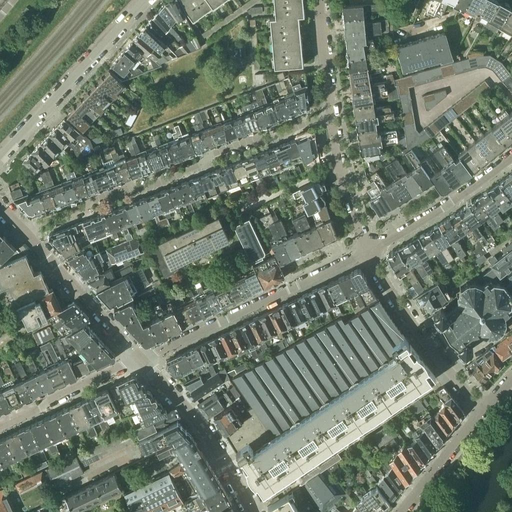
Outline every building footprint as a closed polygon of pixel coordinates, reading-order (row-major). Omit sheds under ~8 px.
[(187,21),(176,0),(170,0),(164,3),(176,20),(176,19),(180,24),(187,21)] [(212,7),(217,3),(214,0),(179,0),(185,10),(193,21),(212,7)] [(304,15),(302,0),(273,0),(275,17),(298,15),(304,15)] [(417,0),(409,0),(409,1),(408,1),(406,6),(413,10),(417,0)] [(433,12),(434,12),(439,0),(430,0),(426,9),(424,15),(428,17),(429,15),(431,16),(433,12)] [(439,0),(434,12),(439,15),(446,0),(454,0),(439,0)] [(457,8),(460,9),(463,11),(468,0),(454,0),(452,5),(457,8)] [(468,0),(463,11),(474,17),(483,0),(468,0)] [(498,0),(497,0),(483,0),(474,17),(485,22),(498,0)] [(496,32),(498,28),(510,7),(509,6),(509,5),(505,3),(504,4),(498,0),(485,22),(484,25),(496,32)] [(376,1),(375,1),(349,3),(342,4),(342,10),(341,12),(341,16),(343,17),(364,15),(364,9),(383,7),(383,1),(376,2),(376,1)] [(176,20),(164,3),(157,11),(170,25),(180,38),(181,38),(173,27),(175,26),(172,24),(176,20)] [(498,28),(504,31),(502,35),(508,39),(511,35),(511,33),(511,7),(510,7),(498,28)] [(180,38),(170,25),(157,11),(151,19),(164,32),(167,36),(171,40),(171,38),(168,36),(171,33),(178,40),(180,38)] [(298,15),(275,17),(269,18),(272,42),(300,40),(298,15)] [(343,17),(344,31),(378,27),(386,26),(388,26),(388,20),(365,22),(364,15),(343,17)] [(164,32),(151,19),(145,26),(167,46),(166,45),(171,40),(167,36),(164,32)] [(167,46),(145,26),(138,34),(153,47),(154,48),(154,47),(161,53),(167,46)] [(344,31),(346,44),(373,39),(368,40),(368,33),(389,31),(388,26),(386,26),(378,27),(344,31)] [(435,35),(442,60),(452,58),(445,32),(435,35)] [(154,48),(153,47),(138,34),(131,42),(144,52),(148,56),(149,55),(158,64),(173,58),(169,54),(159,58),(151,51),(154,48)] [(442,60),(435,35),(424,38),(431,62),(440,59),(442,60)] [(195,36),(190,39),(195,48),(200,47),(195,36)] [(431,62),(424,38),(415,40),(422,65),(431,62)] [(190,50),(195,48),(190,39),(185,42),(190,50)] [(375,46),(373,39),(346,44),(346,51),(345,52),(345,55),(347,58),(365,55),(368,54),(367,48),(375,46)] [(303,64),(300,40),(272,42),(274,67),(303,64)] [(422,65),(415,40),(405,43),(412,67),(422,65)] [(144,52),(131,42),(125,49),(138,61),(142,55),(146,58),(148,56),(144,52)] [(185,42),(173,52),(177,56),(190,50),(185,42)] [(402,70),(412,67),(405,43),(395,46),(402,70)] [(124,51),(117,59),(129,69),(127,71),(128,71),(128,70),(134,75),(143,72),(138,68),(134,69),(131,67),(136,61),(124,51)] [(348,65),(349,69),(379,65),(379,58),(368,60),(368,54),(365,55),(347,58),(346,60),(346,63),(348,65)] [(478,67),(486,66),(490,54),(476,56),(478,67)] [(490,54),(486,66),(492,69),(501,62),(490,54)] [(149,56),(151,63),(153,68),(160,65),(149,56)] [(469,57),(472,69),(478,67),(476,56),(469,57)] [(466,71),(472,69),(469,57),(463,59),(466,71)] [(125,74),(128,71),(127,71),(129,69),(117,59),(110,67),(125,79),(129,77),(125,74)] [(456,61),(460,72),(466,71),(463,59),(456,61)] [(453,74),(460,72),(456,61),(450,63),(453,74)] [(492,69),(497,75),(506,68),(501,62),(492,69)] [(444,65),(447,76),(453,74),(450,63),(444,65)] [(379,65),(349,69),(349,74),(350,74),(351,81),(368,78),(372,78),(371,71),(380,70),(379,65)] [(441,78),(447,76),(444,65),(437,67),(441,78)] [(431,68),(434,80),(441,78),(437,67),(431,68)] [(428,81),(434,80),(431,68),(425,70),(428,81)] [(506,68),(497,75),(502,81),(511,74),(506,68)] [(108,69),(100,77),(118,94),(125,86),(108,70),(108,69)] [(418,72),(421,83),(428,81),(425,70),(418,72)] [(294,90),(296,96),(302,109),(309,106),(304,71),(287,73),(294,90)] [(415,85),(421,83),(418,72),(412,74),(415,85)] [(256,86),(265,82),(264,73),(254,74),(256,86)] [(511,81),(511,73),(511,74),(502,81),(511,92),(511,87),(509,84),(511,81)] [(351,89),(352,93),(385,89),(395,86),(394,79),(392,74),(386,75),(387,82),(372,84),(372,78),(368,78),(351,81),(352,89),(351,89)] [(394,79),(409,87),(415,85),(412,74),(394,79)] [(111,101),(118,94),(100,77),(93,85),(111,101)] [(410,93),(409,87),(394,79),(395,86),(396,86),(398,95),(410,93)] [(281,89),(282,93),(291,114),(302,109),(296,96),(294,90),(288,92),(283,80),(278,82),(281,89)] [(485,80),(480,84),(487,92),(491,88),(485,80)] [(273,99),(275,104),(281,118),(291,114),(282,93),(281,89),(278,82),(275,83),(280,97),(273,99)] [(480,84),(475,87),(482,96),(487,92),(480,84)] [(111,101),(93,85),(87,92),(104,108),(111,101)] [(385,89),(352,93),(352,98),(351,101),(352,103),(354,105),(375,101),(374,94),(387,92),(389,99),(399,97),(398,95),(396,86),(395,86),(385,89)] [(475,87),(471,91),(477,100),(482,96),(475,87)] [(270,123),(281,118),(275,104),(273,99),(267,101),(263,88),(257,90),(270,123)] [(436,98),(437,103),(447,95),(445,89),(434,92),(436,98)] [(252,109),(253,112),(259,127),(270,123),(257,90),(254,91),(259,106),(252,109)] [(471,91),(466,95),(473,103),(477,100),(471,91)] [(104,108),(87,92),(80,100),(96,116),(104,108)] [(436,98),(434,92),(422,96),(424,102),(436,98)] [(466,95),(461,99),(468,107),(473,103),(466,95)] [(436,98),(424,102),(426,109),(428,110),(437,103),(436,98)] [(461,99),(457,102),(463,111),(468,107),(461,99)] [(96,116),(80,100),(73,107),(89,123),(96,116)] [(355,112),(355,117),(389,111),(390,111),(389,106),(376,108),(375,101),(354,105),(354,106),(353,108),(353,111),(355,112)] [(457,102),(452,106),(459,114),(463,111),(457,102)] [(259,127),(253,112),(252,109),(245,111),(243,106),(240,107),(249,131),(259,127)] [(452,106),(447,110),(454,118),(459,114),(452,106)] [(82,131),(89,123),(73,107),(69,111),(70,112),(66,116),(67,116),(82,131)] [(231,117),(233,120),(239,135),(249,131),(240,107),(235,109),(237,115),(231,117)] [(356,127),(357,128),(375,125),(374,120),(402,116),(401,112),(401,109),(390,111),(389,111),(355,117),(356,122),(355,124),(356,127)] [(447,110),(443,114),(449,122),(454,118),(447,110)] [(500,121),(511,136),(511,118),(508,114),(505,110),(496,117),(500,121)] [(210,126),(217,143),(228,139),(219,117),(218,115),(217,111),(213,113),(217,124),(210,126)] [(132,112),(129,117),(134,120),(137,115),(132,112)] [(198,125),(197,125),(206,147),(217,143),(210,126),(204,129),(202,123),(203,123),(199,112),(193,114),(198,125)] [(218,115),(219,117),(228,139),(239,135),(233,120),(231,117),(224,119),(222,114),(218,115)] [(443,114),(438,117),(444,126),(449,122),(443,114)] [(134,120),(129,117),(126,123),(131,126),(134,120)] [(438,117),(433,121),(440,129),(444,126),(438,117)] [(65,118),(64,118),(57,126),(79,148),(80,149),(90,140),(79,131),(64,119),(65,118)] [(433,121),(428,125),(435,133),(440,129),(433,121)] [(511,136),(500,121),(491,127),(505,145),(511,141),(510,139),(511,138),(511,137),(511,136)] [(416,129),(415,123),(403,124),(404,129),(404,133),(405,138),(416,129)] [(177,133),(176,133),(185,156),(196,152),(189,134),(182,136),(180,132),(178,125),(174,126),(177,133)] [(196,152),(206,147),(197,125),(194,126),(196,131),(189,134),(196,152)] [(375,125),(357,128),(357,129),(356,132),(357,135),(359,136),(359,141),(404,133),(404,129),(395,131),(394,128),(376,131),(375,125)] [(428,125),(424,129),(430,137),(435,133),(428,125)] [(79,148),(57,126),(48,134),(64,149),(68,144),(74,151),(75,152),(79,148)] [(483,134),(497,151),(497,152),(502,147),(501,146),(503,144),(503,145),(504,144),(504,145),(505,145),(491,127),(483,134)] [(426,141),(419,132),(416,129),(405,138),(407,148),(422,144),(426,141)] [(424,129),(419,132),(426,141),(430,137),(424,129)] [(167,141),(168,145),(174,160),(185,156),(176,133),(173,135),(174,139),(167,141)] [(378,150),(378,149),(377,143),(396,140),(405,138),(404,133),(359,141),(360,146),(359,148),(359,151),(361,152),(361,153),(378,150)] [(64,149),(48,134),(40,143),(53,156),(57,150),(69,160),(72,156),(63,150),(64,149)] [(155,139),(164,164),(174,160),(168,145),(167,141),(160,144),(157,134),(153,135),(155,139)] [(307,134),(295,139),(303,159),(307,170),(315,166),(314,156),(315,155),(311,136),(307,134)] [(483,134),(474,141),(488,158),(494,154),(493,153),(495,151),(496,152),(496,151),(496,152),(497,151),(483,134)] [(147,151),(147,153),(153,168),(164,164),(155,139),(150,141),(153,149),(147,151)] [(295,139),(284,143),(292,163),(303,159),(295,139)] [(126,159),(126,161),(132,176),(143,172),(134,149),(132,143),(131,140),(127,142),(130,151),(132,156),(126,159)] [(466,148),(480,165),(485,161),(484,159),(486,158),(487,158),(488,158),(474,141),(466,148)] [(132,143),(134,149),(143,172),(153,168),(147,153),(147,151),(140,153),(138,148),(136,142),(132,143)] [(53,156),(40,143),(31,152),(43,164),(45,166),(47,164),(48,166),(55,162),(50,159),(53,156)] [(284,143),(274,148),(282,167),(283,167),(287,178),(291,176),(287,165),(292,163),(284,143)] [(459,157),(455,161),(443,145),(439,149),(461,179),(471,172),(461,159),(459,157)] [(112,156),(112,158),(122,180),(132,176),(126,161),(126,159),(118,162),(120,159),(118,154),(117,154),(114,147),(109,149),(112,156)] [(282,167),(274,148),(263,152),(271,171),(282,167)] [(416,168),(411,171),(422,187),(432,180),(420,162),(411,149),(410,148),(397,151),(401,156),(406,153),(416,168)] [(480,165),(466,148),(457,154),(459,157),(461,159),(471,172),(477,168),(476,166),(478,165),(479,165),(480,165)] [(461,179),(439,149),(434,152),(445,168),(440,171),(451,186),(461,179)] [(367,161),(366,159),(379,155),(378,150),(361,153),(362,160),(364,166),(368,165),(369,165),(368,160),(367,161)] [(45,166),(43,164),(31,152),(22,161),(35,172),(42,164),(45,166)] [(263,152),(252,156),(260,175),(271,171),(263,152)] [(395,180),(391,183),(402,199),(411,193),(391,163),(386,154),(385,152),(379,156),(386,166),(395,180)] [(411,193),(422,187),(411,171),(406,174),(396,160),(391,152),(386,154),(391,163),(411,193)] [(249,180),(260,175),(252,156),(242,160),(249,180)] [(104,167),(105,169),(111,185),(122,180),(112,158),(108,159),(110,165),(104,167)] [(445,191),(451,186),(440,171),(436,174),(425,159),(420,162),(432,180),(438,190),(439,190),(440,191),(444,191),(445,191)] [(249,180),(242,160),(231,164),(239,184),(249,180)] [(391,205),(402,199),(391,183),(386,186),(377,173),(372,163),(369,165),(368,165),(366,167),(371,176),(372,176),(374,179),(391,205)] [(91,166),(100,189),(111,185),(105,169),(104,167),(97,169),(95,164),(91,166)] [(220,168),(228,188),(239,184),(231,164),(220,168)] [(60,181),(61,184),(68,201),(78,197),(72,180),(66,165),(62,166),(66,179),(60,181)] [(66,165),(72,180),(78,197),(89,193),(83,178),(82,174),(76,176),(74,171),(70,173),(67,165),(66,165)] [(82,174),(83,178),(89,193),(100,189),(91,166),(87,167),(89,171),(82,174)] [(220,168),(209,172),(217,192),(228,188),(220,168)] [(199,176),(206,196),(217,192),(209,172),(199,176)] [(47,181),(50,188),(57,206),(68,201),(61,184),(60,181),(54,183),(51,175),(47,177),(48,181),(47,181)] [(511,181),(507,175),(497,182),(511,200),(510,198),(511,196),(511,181)] [(199,176),(188,180),(195,198),(196,200),(206,196),(199,176)] [(374,206),(379,213),(391,205),(374,179),(370,182),(372,185),(367,188),(371,196),(369,197),(370,198),(370,201),(372,204),(374,206)] [(35,214),(26,189),(23,180),(20,181),(20,180),(9,185),(14,198),(13,198),(28,214),(31,215),(32,215),(35,214)] [(195,198),(188,180),(177,185),(184,202),(195,198)] [(318,180),(291,193),(294,199),(301,195),(300,193),(302,192),(305,198),(323,190),(322,189),(322,188),(322,187),(322,186),(322,185),(321,184),(320,183),(319,183),(318,180)] [(38,190),(39,192),(46,210),(57,206),(50,188),(47,181),(44,182),(46,187),(38,190)] [(511,200),(497,182),(489,189),(500,205),(502,207),(511,200)] [(179,205),(184,202),(177,185),(167,189),(174,206),(175,206),(177,214),(182,212),(179,205)] [(30,188),(26,189),(35,214),(46,210),(39,192),(38,190),(32,192),(30,188)] [(174,206),(167,189),(156,193),(163,210),(164,210),(167,217),(167,218),(171,216),(168,208),(174,206)] [(495,208),(500,205),(489,189),(478,197),(496,220),(497,223),(503,218),(495,208)] [(159,219),(157,213),(163,210),(156,193),(146,197),(153,214),(156,222),(159,228),(169,224),(167,218),(167,217),(159,219)] [(295,204),(298,211),(303,209),(301,207),(304,205),(307,211),(316,207),(325,203),(325,202),(324,202),(324,201),(324,200),(324,199),(324,198),(323,198),(323,197),(322,197),(321,196),(320,193),(295,204)] [(153,214),(146,197),(135,201),(142,218),(153,214)] [(478,197),(468,203),(481,221),(485,219),(492,228),(498,224),(497,223),(496,220),(478,197)] [(142,218),(135,201),(125,205),(132,222),(142,218)] [(314,221),(316,225),(324,241),(336,235),(333,225),(333,223),(332,220),(331,219),(325,203),(316,207),(321,218),(314,221)] [(481,221),(468,203),(458,210),(486,252),(488,251),(491,254),(504,245),(501,241),(497,245),(493,239),(488,243),(476,225),(481,221)] [(132,222),(125,205),(114,209),(121,227),(132,222)] [(291,257),(301,252),(293,235),(291,231),(286,234),(273,208),(268,210),(270,213),(271,216),(291,257)] [(121,227),(114,209),(104,213),(111,231),(121,227)] [(458,210),(449,217),(461,236),(466,232),(471,241),(474,239),(477,243),(477,247),(471,251),(480,264),(487,259),(484,254),(486,252),(458,210)] [(258,219),(254,211),(232,222),(253,269),(255,272),(263,287),(284,277),(277,263),(262,228),(258,219)] [(104,213),(93,217),(100,235),(111,231),(104,213)] [(279,262),(291,257),(271,216),(270,213),(258,219),(262,228),(269,226),(274,238),(269,241),(279,262)] [(324,241),(316,225),(310,228),(303,213),(298,216),(312,246),(318,244),(319,244),(322,243),(322,242),(324,241)] [(228,237),(218,216),(199,225),(198,225),(175,236),(175,235),(159,242),(150,246),(164,277),(174,272),(171,265),(228,237)] [(291,231),(293,235),(301,252),(302,251),(304,251),(306,250),(307,249),(312,246),(298,216),(292,219),(296,229),(291,231)] [(93,217),(83,221),(88,233),(90,238),(100,235),(93,217)] [(461,236),(449,217),(438,224),(449,240),(454,247),(466,265),(469,263),(463,254),(466,252),(457,238),(461,236)] [(144,221),(145,226),(147,231),(152,229),(149,219),(144,221)] [(48,237),(58,248),(76,239),(79,237),(88,233),(83,221),(70,226),(49,234),(48,237)] [(454,247),(449,240),(438,224),(428,230),(447,259),(448,260),(453,257),(448,250),(454,247)] [(428,230),(417,236),(429,253),(431,256),(432,258),(438,254),(446,269),(448,268),(451,274),(455,272),(448,260),(447,259),(428,230)] [(79,237),(76,239),(58,248),(65,256),(80,249),(92,244),(92,243),(82,247),(80,240),(89,237),(89,239),(90,238),(88,233),(79,237)] [(111,266),(85,279),(95,290),(109,282),(133,270),(128,256),(131,255),(133,260),(140,257),(138,253),(144,250),(139,236),(106,249),(109,258),(112,266),(113,266),(112,262),(115,261),(116,264),(118,264),(120,270),(113,272),(111,266)] [(431,256),(429,253),(417,236),(406,243),(426,271),(427,272),(432,269),(425,259),(431,256)] [(7,240),(0,246),(0,263),(15,249),(7,240)] [(427,272),(426,271),(406,243),(396,249),(407,265),(413,262),(420,275),(421,275),(429,287),(442,279),(441,277),(436,280),(434,277),(431,279),(427,272)] [(92,244),(80,249),(65,256),(72,263),(89,256),(96,252),(97,251),(99,251),(97,244),(93,246),(92,244)] [(451,305),(449,307),(450,309),(445,312),(442,308),(434,313),(432,314),(433,315),(431,316),(432,317),(430,319),(432,318),(436,322),(436,323),(434,324),(435,325),(437,323),(437,324),(439,323),(440,324),(441,323),(445,329),(444,330),(445,331),(443,332),(444,333),(445,331),(450,337),(448,338),(449,339),(451,338),(451,339),(452,338),(457,345),(456,346),(457,346),(455,347),(456,348),(454,349),(455,350),(457,349),(460,354),(459,355),(459,356),(461,354),(462,355),(463,354),(463,355),(471,348),(466,341),(471,338),(472,339),(475,338),(473,336),(480,331),(485,334),(484,336),(486,337),(487,334),(492,334),(494,337),(496,336),(497,337),(502,334),(500,333),(502,331),(500,328),(502,325),(504,325),(505,323),(502,322),(501,316),(509,311),(511,315),(511,247),(491,264),(493,267),(484,274),(489,282),(481,288),(480,287),(475,284),(475,282),(473,281),(472,284),(467,284),(467,282),(465,282),(465,285),(462,288),(460,286),(458,288),(461,290),(459,294),(457,293),(456,296),(459,296),(460,302),(453,307),(451,305)] [(94,265),(109,258),(106,249),(99,251),(97,251),(96,252),(89,256),(72,263),(79,271),(94,265)] [(407,265),(396,249),(389,253),(388,257),(397,272),(399,276),(405,273),(410,281),(413,285),(418,294),(423,291),(416,278),(412,273),(407,265)] [(0,289),(5,287),(33,273),(27,261),(26,260),(25,259),(24,259),(23,258),(21,258),(20,258),(19,258),(17,258),(16,258),(10,264),(8,262),(0,265),(0,289)] [(109,258),(94,265),(79,271),(85,279),(111,266),(112,266),(109,258)] [(244,277),(252,293),(263,287),(255,272),(253,269),(246,272),(243,266),(240,267),(244,277)] [(109,282),(95,290),(108,304),(146,286),(144,282),(148,280),(141,267),(133,270),(109,282)] [(230,272),(234,282),(242,297),(252,293),(244,277),(240,267),(238,268),(241,275),(234,278),(231,271),(230,272)] [(357,269),(347,274),(363,304),(363,305),(378,298),(370,285),(361,270),(357,269)] [(13,306),(17,304),(48,290),(43,277),(37,271),(33,273),(5,287),(13,306)] [(223,283),(232,302),(242,297),(234,282),(230,272),(228,273),(230,279),(223,283)] [(363,305),(363,304),(347,274),(336,279),(346,297),(348,302),(350,301),(347,296),(353,294),(359,307),(363,305)] [(348,302),(346,297),(336,279),(327,284),(335,302),(342,299),(344,303),(348,302)] [(423,291),(418,294),(416,295),(421,303),(425,301),(430,309),(447,299),(442,291),(448,288),(442,279),(429,287),(423,291)] [(152,283),(154,288),(161,284),(159,280),(152,283)] [(210,282),(222,307),(232,302),(223,283),(214,287),(211,281),(210,282)] [(200,286),(205,296),(212,312),(222,307),(210,282),(207,283),(210,288),(204,291),(201,286),(200,286)] [(161,284),(154,288),(140,295),(143,299),(164,289),(161,284)] [(335,302),(327,284),(316,289),(327,309),(327,311),(335,307),(339,317),(341,316),(335,302)] [(413,285),(408,288),(413,297),(416,295),(418,294),(413,285)] [(194,300),(202,316),(212,312),(205,296),(200,286),(197,288),(199,293),(194,296),(191,291),(190,291),(194,300)] [(48,290),(17,304),(13,306),(17,314),(22,312),(28,326),(45,318),(45,317),(60,309),(51,288),(48,290)] [(185,305),(192,321),(202,316),(194,300),(190,291),(188,292),(190,298),(184,300),(178,289),(177,290),(185,305)] [(327,311),(327,309),(316,289),(307,293),(317,314),(318,315),(327,311)] [(174,310),(181,326),(192,321),(185,305),(177,290),(172,292),(175,298),(178,297),(180,303),(172,307),(174,310)] [(297,298),(307,318),(308,320),(318,315),(317,314),(307,293),(297,298)] [(162,302),(159,294),(154,296),(156,300),(158,299),(160,303),(162,302)] [(308,320),(307,318),(297,298),(287,303),(296,323),(299,329),(301,328),(299,324),(308,320)] [(124,320),(136,314),(128,300),(119,305),(118,304),(114,306),(114,307),(113,307),(113,308),(114,308),(114,309),(124,320)] [(232,378),(250,407),(293,471),(301,482),(299,483),(319,511),(323,511),(347,493),(327,466),(341,455),(333,444),(425,382),(435,375),(425,364),(415,350),(410,343),(409,343),(404,336),(396,325),(388,314),(379,300),(364,308),(343,323),(339,317),(295,342),(285,348),(276,353),(267,358),(256,364),(232,378)] [(73,302),(60,309),(45,317),(45,318),(48,316),(54,323),(52,324),(56,329),(65,322),(80,310),(73,302)] [(161,311),(162,314),(160,315),(168,332),(181,326),(174,310),(172,307),(170,302),(165,304),(167,308),(161,311)] [(299,329),(296,323),(287,303),(277,308),(288,329),(295,326),(297,330),(299,329)] [(288,329),(277,308),(267,312),(280,337),(282,340),(281,340),(285,348),(295,342),(291,331),(284,335),(283,332),(288,329)] [(62,335),(72,330),(84,323),(88,320),(87,320),(88,318),(80,310),(65,322),(56,329),(62,335)] [(147,321),(149,323),(156,338),(168,332),(160,315),(162,314),(161,311),(157,313),(156,310),(150,312),(152,316),(149,317),(151,320),(147,321)] [(276,353),(285,348),(281,340),(277,343),(275,340),(280,337),(267,312),(257,317),(270,343),(271,343),(276,353)] [(156,338),(149,323),(147,321),(151,320),(149,317),(140,322),(136,314),(124,320),(144,341),(145,342),(147,342),(148,342),(156,338)] [(259,344),(259,343),(262,350),(263,350),(268,348),(264,341),(266,340),(268,344),(270,343),(257,317),(247,322),(258,342),(259,344)] [(258,342),(247,322),(238,326),(248,346),(251,352),(256,364),(267,358),(263,350),(262,350),(257,353),(254,346),(259,344),(258,342)] [(79,346),(94,334),(84,323),(72,330),(62,335),(58,336),(62,344),(61,344),(65,353),(70,351),(66,342),(72,339),(79,346)] [(54,335),(49,324),(33,332),(37,342),(54,335)] [(251,352),(248,346),(238,326),(228,331),(238,351),(241,359),(242,358),(240,352),(246,349),(248,354),(251,352)] [(238,351),(228,331),(217,336),(226,353),(227,356),(235,352),(239,360),(241,359),(238,351)] [(89,357),(97,349),(103,343),(94,334),(79,346),(79,347),(70,351),(65,353),(67,355),(77,376),(79,375),(78,374),(77,375),(72,364),(69,358),(81,352),(85,357),(88,356),(89,357)] [(511,336),(511,335),(502,341),(511,353),(511,352),(511,336)] [(56,360),(57,362),(59,361),(59,363),(58,364),(66,381),(70,379),(77,376),(67,355),(65,353),(61,344),(62,344),(58,336),(54,338),(60,353),(63,352),(64,357),(59,359),(56,360)] [(227,356),(226,353),(217,336),(207,341),(215,359),(217,361),(227,356)] [(206,364),(212,376),(216,373),(212,363),(217,361),(215,359),(207,341),(196,346),(206,364)] [(502,360),(511,353),(502,341),(493,348),(502,360)] [(114,355),(103,343),(97,349),(108,361),(113,358),(114,355)] [(55,386),(66,381),(58,364),(59,363),(59,361),(57,362),(56,360),(59,359),(53,345),(48,348),(54,361),(49,364),(45,366),(46,368),(47,367),(48,368),(47,369),(55,386)] [(45,391),(55,386),(47,369),(48,368),(47,367),(46,368),(45,366),(49,364),(41,346),(29,352),(30,356),(32,357),(38,354),(44,366),(38,369),(37,369),(34,370),(35,373),(37,372),(38,374),(36,375),(45,391)] [(206,364),(196,346),(185,351),(192,366),(195,366),(200,364),(201,366),(206,364)] [(90,369),(108,361),(97,349),(89,357),(88,356),(85,357),(86,358),(73,363),(78,374),(79,375),(90,369)] [(482,372),(488,377),(494,370),(496,372),(497,372),(496,371),(504,363),(489,350),(474,360),(475,361),(484,370),(482,372)] [(185,351),(174,356),(181,371),(183,370),(186,369),(189,368),(190,370),(196,368),(195,366),(192,366),(185,351)] [(33,396),(45,391),(36,375),(38,374),(37,372),(35,373),(34,370),(37,369),(32,357),(30,356),(26,358),(33,372),(27,374),(23,376),(24,378),(26,377),(26,379),(25,380),(33,396)] [(185,373),(183,370),(181,371),(174,356),(167,360),(166,365),(177,376),(185,373)] [(14,385),(22,401),(33,396),(25,380),(26,379),(26,377),(24,378),(23,376),(27,374),(20,361),(15,363),(22,377),(16,379),(12,381),(13,383),(15,382),(16,384),(14,385)] [(484,370),(475,361),(474,362),(475,363),(473,365),(471,362),(465,367),(482,383),(488,377),(482,372),(484,370)] [(11,406),(22,401),(14,385),(16,384),(15,382),(13,383),(12,381),(16,379),(10,366),(4,369),(10,382),(6,384),(4,385),(2,386),(3,388),(4,388),(5,389),(3,390),(11,406)] [(216,373),(212,376),(208,379),(190,391),(186,394),(192,401),(229,378),(228,376),(236,373),(234,369),(226,372),(225,368),(216,373)] [(0,411),(11,406),(3,390),(5,389),(4,388),(3,388),(2,386),(4,385),(6,384),(0,372),(0,411)] [(182,383),(190,391),(208,379),(207,377),(202,381),(199,375),(182,383)] [(145,391),(147,390),(144,385),(140,384),(136,377),(133,376),(121,381),(129,398),(145,391)] [(121,381),(111,386),(115,395),(114,399),(115,402),(123,398),(124,401),(129,398),(121,381)] [(228,400),(229,402),(234,399),(240,395),(234,385),(222,393),(223,395),(217,399),(213,394),(196,405),(208,418),(213,415),(223,408),(229,405),(228,402),(223,405),(222,403),(228,400)] [(457,420),(463,412),(458,405),(458,404),(458,403),(456,401),(455,401),(450,395),(447,391),(443,386),(434,392),(440,400),(441,400),(444,403),(457,420)] [(117,409),(107,388),(101,391),(93,395),(109,427),(110,426),(104,415),(117,409)] [(123,416),(156,401),(154,397),(152,397),(150,392),(145,391),(129,398),(124,401),(123,398),(115,402),(119,411),(121,411),(123,416)] [(81,400),(91,421),(97,434),(98,434),(92,421),(98,418),(104,429),(109,427),(93,395),(81,400)] [(424,407),(420,401),(418,397),(407,404),(411,410),(414,414),(424,407)] [(425,398),(420,401),(424,407),(429,404),(425,398)] [(224,432),(224,433),(244,419),(243,419),(234,405),(237,403),(234,399),(229,402),(228,402),(229,405),(223,408),(213,415),(224,432)] [(97,434),(91,421),(81,400),(68,406),(78,427),(85,424),(91,437),(97,434)] [(438,409),(438,410),(451,427),(457,420),(444,403),(441,400),(440,400),(443,404),(438,409)] [(135,427),(166,412),(164,407),(162,408),(160,403),(156,401),(123,416),(124,417),(129,415),(135,427)] [(68,406),(56,412),(66,433),(78,427),(68,406)] [(249,415),(243,419),(244,419),(224,433),(240,458),(260,494),(270,487),(269,487),(293,471),(250,407),(245,410),(249,415)] [(166,412),(135,427),(138,436),(179,417),(175,409),(166,412)] [(429,412),(445,435),(451,427),(438,410),(438,409),(432,416),(429,412)] [(54,439),(66,433),(56,412),(43,418),(58,450),(59,449),(54,439)] [(421,424),(436,445),(445,435),(429,412),(418,420),(421,424)] [(43,418),(30,424),(40,445),(47,442),(52,453),(58,450),(43,418)] [(176,420),(136,439),(142,451),(171,438),(173,444),(190,436),(186,429),(185,430),(176,420)] [(406,425),(410,431),(428,455),(436,445),(421,424),(418,420),(417,421),(420,426),(412,432),(407,425),(406,425)] [(397,434),(389,422),(371,434),(379,446),(397,434)] [(28,451),(40,445),(30,424),(18,430),(28,451)] [(407,446),(420,464),(428,455),(410,431),(406,425),(403,428),(411,439),(405,443),(407,446)] [(130,429),(124,432),(129,444),(135,442),(130,429)] [(18,430),(5,436),(15,458),(28,451),(18,430)] [(123,447),(129,444),(124,432),(118,435),(123,447)] [(371,439),(367,433),(359,438),(363,444),(371,439)] [(123,447),(118,435),(112,438),(118,450),(123,447)] [(5,436),(0,438),(0,458),(3,464),(15,458),(5,436)] [(198,492),(220,484),(190,436),(173,444),(172,445),(157,451),(145,457),(150,468),(164,461),(162,455),(174,449),(182,463),(170,470),(173,476),(181,472),(184,477),(186,476),(196,494),(198,492)] [(112,453),(118,450),(112,438),(106,440),(112,453)] [(343,453),(360,442),(357,438),(341,450),(343,453)] [(112,453),(106,440),(100,443),(106,456),(112,453)] [(397,452),(412,474),(420,464),(407,446),(405,443),(404,441),(396,450),(397,452)] [(381,449),(404,484),(412,474),(397,452),(396,450),(391,442),(381,449)] [(100,458),(106,456),(100,443),(94,446),(100,458)] [(364,450),(359,443),(353,447),(358,454),(364,450)] [(100,458),(94,446),(88,449),(94,461),(100,458)] [(88,464),(94,461),(88,449),(82,452),(88,464)] [(88,464),(82,452),(76,454),(82,467),(88,464)] [(84,472),(82,467),(76,454),(47,468),(55,486),(84,472)] [(389,471),(385,476),(398,492),(404,485),(388,462),(383,455),(380,457),(385,464),(389,471)] [(37,470),(48,465),(46,461),(35,466),(37,470)] [(25,476),(36,471),(34,467),(23,472),(25,476)] [(43,470),(17,482),(21,490),(46,479),(43,470)] [(180,503),(183,501),(169,471),(123,493),(132,511),(161,511),(167,510),(177,505),(180,503)] [(73,511),(122,489),(114,472),(65,495),(73,511)] [(391,501),(398,492),(385,476),(379,484),(391,501)] [(226,495),(220,484),(198,492),(196,494),(196,495),(183,501),(180,503),(184,511),(186,511),(207,503),(226,495)] [(382,511),(390,503),(377,486),(357,502),(364,511),(378,511),(380,510),(381,511),(382,511)] [(15,511),(4,488),(0,489),(0,511),(15,511)] [(267,506),(270,511),(298,511),(288,493),(267,506)] [(211,511),(213,511),(223,508),(231,504),(226,495),(207,503),(209,507),(197,511),(211,511)] [(349,495),(345,499),(351,508),(356,504),(349,495)]
